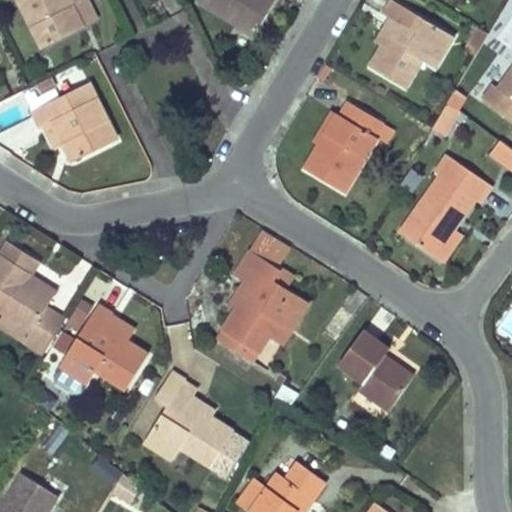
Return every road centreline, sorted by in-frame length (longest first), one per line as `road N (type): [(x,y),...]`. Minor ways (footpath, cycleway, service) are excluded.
road 1 (residential): [(0,169),(49,206),(96,219),(236,182)]
road 2 (residential): [(445,317),(236,182)]
road 3 (residential): [(236,182),(333,0)]
road 4 (residential): [(496,511),(483,385),(445,317)]
